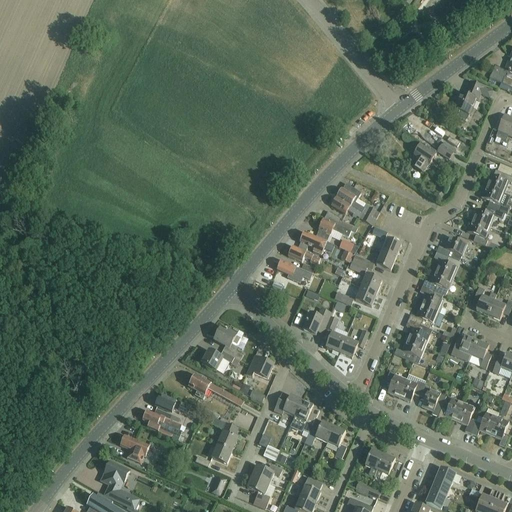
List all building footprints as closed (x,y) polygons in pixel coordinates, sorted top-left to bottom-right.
[(495,68),(490,80),(496,83),(511,89),(511,82),(505,79),(507,73),(505,72),(495,68)] [(484,89),(471,84),(465,96),(461,94),(454,110),(460,113),(458,116),(459,119),(465,121),(467,120),(469,116),(470,117),(476,101),(478,102),(484,89)] [(364,129),(371,119),(363,113),(356,123),(364,129)] [(511,119),(505,116),(498,132),(495,140),(505,144),(508,136),(511,138),(511,119)] [(442,121),(439,126),(446,129),(448,124),(442,121)] [(413,168),(423,174),(429,166),(429,167),(436,156),(422,146),(414,157),(419,160),(413,168)] [(442,147),(438,154),(449,162),(454,155),(442,147)] [(486,188),(503,195),(508,184),(511,186),(511,182),(511,179),(501,175),(496,172),(494,177),(491,176),(486,188)] [(373,219),(376,221),(380,214),(362,204),(357,201),(361,194),(346,185),(343,191),(342,190),(337,199),(355,210),(358,211),(366,216),(372,219),(373,219)] [(499,213),(505,216),(507,216),(509,210),(505,209),(510,198),(503,195),(486,188),(481,200),(490,203),(487,208),(499,213)] [(355,210),(337,199),(332,208),(345,216),(348,212),(373,228),(376,221),(373,219),(372,219),(366,216),(358,211),(355,210)] [(477,211),(472,222),(490,229),(494,218),(503,222),(505,216),(499,213),(487,208),(485,214),(477,211)] [(328,213),(324,221),(350,233),(355,235),(358,229),(340,221),(340,220),(328,213)] [(319,231),(316,239),(330,245),(333,237),(331,237),(333,231),(340,234),(340,235),(345,237),(348,238),(350,233),(324,221),(319,231)] [(490,229),(472,222),(467,234),(476,237),(474,242),(486,247),(488,241),(485,240),(490,229)] [(385,241),(388,235),(375,229),(372,235),(385,241)] [(334,247),(330,245),(316,239),(305,234),(301,244),(314,250),(313,253),(321,257),(324,250),(332,254),(334,247)] [(437,254),(460,263),(467,247),(449,239),(444,251),(439,248),(437,254)] [(343,240),(339,249),(350,253),(354,245),(343,240)] [(382,254),(396,260),(401,247),(387,241),(382,254)] [(318,267),(321,260),(293,248),(288,258),(302,264),(305,259),(311,262),(310,264),(318,267)] [(352,255),(344,252),(341,260),(349,263),(352,255)] [(396,260),(382,254),(376,267),(391,273),(396,260)] [(460,263),(437,254),(434,261),(439,263),(435,273),(440,275),(452,281),(460,263)] [(353,264),(367,270),(372,272),(375,265),(356,257),(353,264)] [(282,262),(277,272),(289,277),(287,280),(300,285),(303,278),(310,281),(312,276),(302,271),(282,262)] [(367,270),(353,264),(350,270),(364,276),(367,270)] [(476,264),(474,269),(481,272),(483,267),(476,264)] [(304,265),(302,271),(312,276),(315,270),(304,265)] [(338,270),(336,275),(342,279),(345,273),(338,270)] [(422,288),(444,297),(445,298),(452,281),(440,275),(435,273),(430,285),(425,282),(422,288)] [(367,277),(361,289),(377,296),(382,283),(367,277)] [(274,284),(272,288),(282,292),(284,287),(274,284)] [(452,292),(459,295),(462,288),(455,285),(452,292)] [(444,297),(422,288),(420,295),(425,297),(420,307),(444,317),(447,311),(441,309),(443,303),(441,303),(444,297)] [(377,296),(361,289),(356,302),(371,309),(377,296)] [(488,318),(494,304),(497,297),(491,295),(488,301),(482,298),(484,292),(479,290),(473,304),(479,306),(476,313),(488,318)] [(308,292),(306,297),(311,300),(314,294),(308,292)] [(354,301),(343,297),(337,294),(334,301),(340,303),(351,308),(354,301)] [(506,308),(494,304),(488,318),(500,323),(503,316),(508,318),(511,309),(511,303),(508,302),(506,308)] [(337,303),(334,310),(343,314),(346,307),(337,303)] [(411,316),(409,322),(429,331),(431,325),(434,326),(438,315),(444,318),(444,317),(420,307),(416,318),(411,316)] [(310,316),(303,332),(316,337),(317,334),(320,327),(326,330),(331,319),(332,316),(330,315),(321,311),(317,318),(310,316)] [(338,322),(331,319),(326,330),(334,333),(338,322)] [(429,331),(409,322),(406,329),(410,331),(406,341),(424,349),(431,332),(429,331)] [(222,329),(215,342),(226,348),(223,353),(235,359),(237,361),(241,362),(244,357),(236,353),(238,349),(236,348),(241,339),(242,338),(237,335),(236,337),(222,329)] [(444,332),(442,337),(452,341),(456,331),(452,329),(450,334),(444,332)] [(345,340),(339,355),(352,361),(357,348),(363,350),(369,335),(363,333),(358,346),(345,340)] [(339,355),(345,340),(332,335),(326,350),(339,355)] [(468,364),(477,343),(466,338),(465,339),(459,337),(456,343),(451,356),(457,359),(468,364)] [(424,349),(406,341),(401,353),(397,351),(394,357),(401,360),(406,362),(415,365),(418,360),(420,361),(424,349)] [(489,348),(477,343),(468,364),(486,372),(492,357),(486,355),(489,348)] [(209,352),(202,365),(216,372),(223,376),(230,364),(232,365),(235,359),(223,353),(220,358),(209,352)] [(498,360),(493,374),(498,376),(501,370),(511,374),(511,357),(507,355),(504,363),(498,360)] [(394,357),(391,364),(398,367),(401,360),(394,357)] [(235,359),(232,365),(234,366),(238,368),(241,362),(237,361),(235,359)] [(268,381),(274,366),(260,360),(260,361),(255,359),(247,377),(253,379),(255,376),(268,381)] [(399,400),(406,382),(395,378),(396,374),(390,372),(386,384),(391,386),(387,395),(399,400)] [(241,409),(244,403),(196,377),(190,389),(198,393),(196,397),(204,401),(209,391),(241,409)] [(481,392),(484,384),(475,381),(472,388),(481,392)] [(406,382),(399,400),(411,405),(414,396),(420,398),(424,386),(418,384),(417,387),(406,382)] [(431,389),(424,386),(420,398),(426,401),(422,410),(433,414),(432,417),(438,419),(442,410),(446,399),(429,392),(431,389)] [(253,391),(250,398),(263,403),(266,397),(253,391)] [(295,419),(302,402),(291,397),(290,399),(281,395),(274,412),(282,416),(283,414),(295,419)] [(488,396),(485,402),(491,405),(494,399),(488,396)] [(511,399),(504,396),(502,402),(511,405),(511,404),(511,399)] [(188,415),(190,410),(163,398),(162,401),(160,400),(156,408),(159,409),(156,416),(171,422),(174,415),(171,414),(174,409),(188,415)] [(442,410),(438,419),(437,422),(443,424),(445,420),(456,424),(463,406),(452,401),(447,412),(442,410)] [(295,419),(290,428),(302,434),(303,432),(310,435),(315,423),(320,412),(313,409),(314,408),(302,402),(295,419)] [(505,404),(502,410),(508,413),(511,406),(505,404)] [(463,406),(456,424),(467,429),(465,433),(471,436),(476,424),(470,421),(475,411),(463,406)] [(206,409),(204,413),(218,421),(220,416),(206,409)] [(476,424),(471,436),(477,439),(479,433),(490,438),(497,420),(499,415),(488,410),(486,415),(484,420),(481,426),(476,424)] [(148,413),(144,423),(150,425),(149,428),(152,430),(152,431),(174,440),(178,442),(182,433),(180,433),(183,427),(180,426),(171,422),(156,416),(148,413)] [(218,447),(233,453),(238,440),(236,439),(240,430),(227,425),(215,420),(212,425),(225,431),(224,434),(221,433),(219,432),(217,434),(216,437),(215,439),(217,441),(220,442),(218,447)] [(497,420),(490,438),(501,442),(499,447),(505,450),(510,438),(504,435),(509,425),(497,420)] [(315,423),(310,435),(305,445),(312,448),(315,440),(327,445),(334,428),(323,423),(322,426),(315,423)] [(346,434),(334,428),(327,445),(339,450),(335,458),(342,461),(347,450),(340,447),(346,434)] [(126,438),(121,449),(131,453),(128,461),(141,467),(145,458),(146,459),(150,448),(126,438)] [(233,453),(218,447),(212,460),(227,466),(233,453)] [(268,447),(264,458),(275,463),(280,452),(268,447)] [(375,478),(383,457),(372,452),(365,468),(371,471),(369,475),(375,478)] [(277,463),(284,466),(287,460),(280,456),(277,463)] [(395,462),(383,457),(375,478),(386,483),(395,462)] [(209,469),(211,464),(198,458),(196,464),(209,469)] [(132,511),(135,511),(140,502),(121,493),(130,473),(111,463),(110,465),(108,465),(106,470),(107,471),(104,477),(105,477),(101,484),(109,488),(104,498),(132,511)] [(257,468),(252,479),(270,487),(275,476),(280,478),(283,472),(270,466),(268,472),(257,468)] [(441,470),(436,482),(451,488),(456,476),(441,470)] [(295,472),(290,483),(294,485),(299,473),(295,472)] [(327,475),(325,481),(333,484),(335,478),(327,475)] [(215,486),(211,495),(220,499),(223,490),(227,482),(218,479),(215,486)] [(252,479),(247,490),(258,495),(253,506),(265,511),(271,500),(275,489),(270,487),(252,479)] [(305,488),(300,499),(316,506),(321,495),(319,494),(322,486),(308,480),(307,481),(305,488)] [(436,482),(431,494),(446,500),(451,488),(436,482)] [(367,496),(370,489),(359,485),(356,491),(367,496)] [(381,494),(370,489),(367,496),(379,501),(381,494)] [(490,511),(498,494),(492,492),(489,500),(482,497),(476,511),(490,511)] [(441,511),(446,500),(431,494),(426,506),(440,511),(441,511)] [(498,494),(490,511),(505,511),(507,507),(501,505),(504,497),(498,494)] [(90,510),(88,511),(120,511),(111,507),(112,505),(113,504),(101,497),(99,499),(99,500),(96,498),(94,497),(87,508),(90,510)] [(313,511),(316,506),(300,499),(295,511),(287,508),(285,511),(313,511)] [(354,511),(371,511),(373,509),(350,500),(347,507),(355,510),(354,511)]
